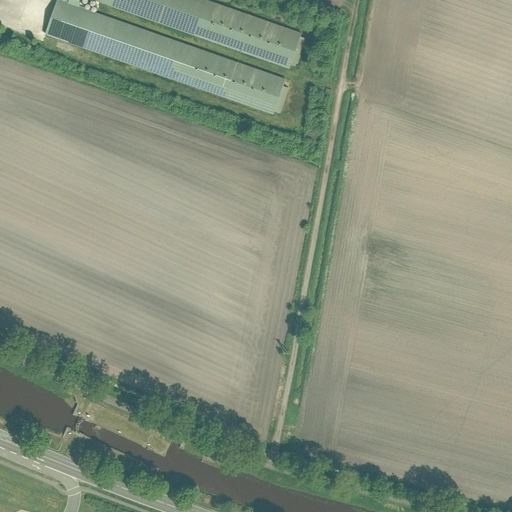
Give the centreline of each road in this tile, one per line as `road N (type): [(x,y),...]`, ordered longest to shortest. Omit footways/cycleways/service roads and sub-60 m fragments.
road 1 (unclassified): [(0,347),(205,441),(448,511)]
road 2 (track): [(269,463),(346,0)]
road 3 (primary): [(0,437),(192,511)]
